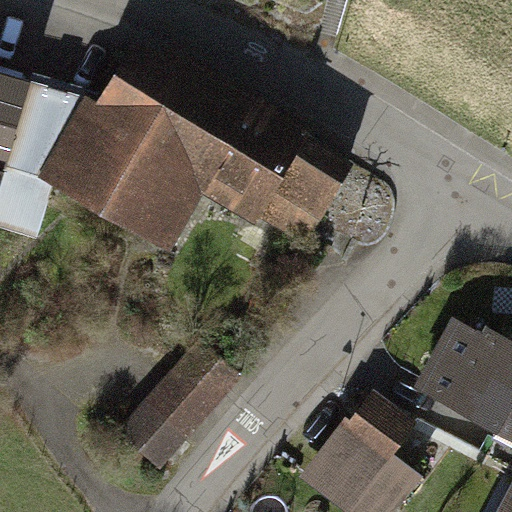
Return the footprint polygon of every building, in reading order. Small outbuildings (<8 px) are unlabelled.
[(43,182),(162,250),(198,187),(307,249),(355,164),(300,133),(307,121),(160,37),(154,47),(121,28),(85,92),(73,87),(26,171),(43,182)] [(26,171),(73,87),(0,65),(0,218),(29,227),(43,182),(26,171)] [(453,365),(440,388),(511,428),(511,341),(478,322),(473,331),(453,320),(433,354),(453,365)] [(117,431),(159,470),(240,383),(198,344),(117,431)] [(370,395),(309,475),(358,511),(387,511),(417,473),(388,450),(408,424),(370,395)] [(511,511),(511,467),(487,511),(511,511)]
